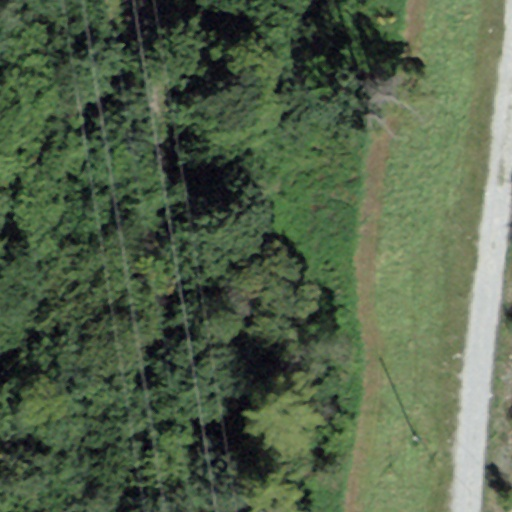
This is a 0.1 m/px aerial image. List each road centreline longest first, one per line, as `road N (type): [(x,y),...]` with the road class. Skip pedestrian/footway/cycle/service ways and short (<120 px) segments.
road 1 (track): [(180,511),(152,187),(126,0)]
road 2 (track): [(511,76),(464,511)]
